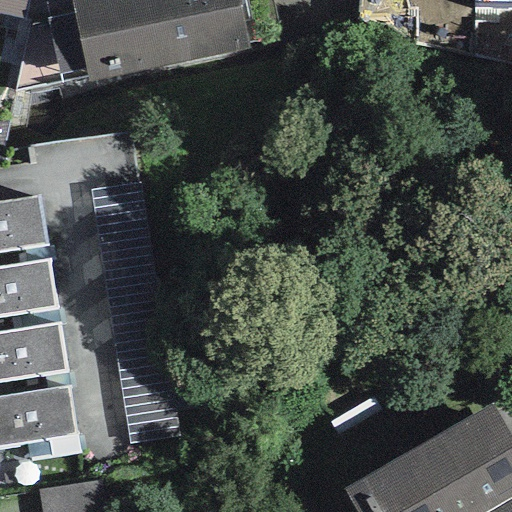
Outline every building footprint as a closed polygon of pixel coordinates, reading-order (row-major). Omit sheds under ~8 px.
[(28,0),(0,0),(0,13),(25,18),(28,0)] [(238,0),(69,0),(72,12),(46,17),(57,72),(85,67),(88,79),(248,47),(238,0)] [(511,0),(469,0),(470,13),(511,12),(511,0)] [(39,194),(0,200),(0,251),(47,244),(39,194)] [(50,260),(0,266),(0,314),(56,307),(50,260)] [(61,325),(0,332),(0,380),(67,371),(61,325)] [(69,386),(0,397),(0,446),(77,434),(69,386)] [(511,511),(511,431),(492,398),(339,486),(354,511),(511,511)] [(105,511),(100,479),(36,488),(39,511),(105,511)]
